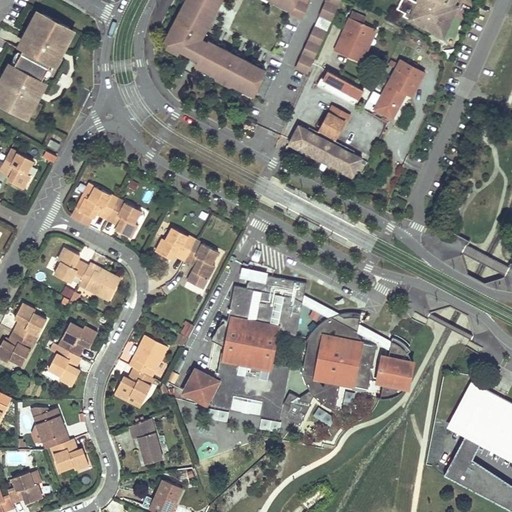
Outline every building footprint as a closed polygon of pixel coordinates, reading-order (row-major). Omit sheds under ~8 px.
[(212,0),(220,4),(221,0),(188,0),(190,3),(183,16),(178,18),(172,29),(174,35),(171,40),(182,46),(180,49),(193,56),(201,40),(188,33),(190,28),(204,35),(217,9),(203,2),(204,0),(212,0)] [(220,4),(212,0),(204,0),(203,2),(217,9),(220,4)] [(273,0),(292,10),(291,13),(302,19),(310,0),(273,0)] [(341,0),(326,0),(321,14),(332,20),(341,0)] [(432,31),(447,2),(452,5),(454,0),(418,0),(417,2),(413,0),(401,0),(397,8),(405,13),(403,16),(432,31)] [(452,5),(447,2),(432,31),(441,35),(456,7),(452,5)] [(352,9),(349,15),(363,22),(366,15),(352,9)] [(69,28),(44,13),(37,26),(32,23),(28,31),(33,33),(29,41),(11,74),(8,80),(2,77),(0,81),(0,85),(4,88),(0,94),(0,102),(23,115),(30,102),(35,105),(39,97),(34,94),(38,88),(55,55),(59,48),(64,51),(68,44),(63,41),(69,28)] [(350,25),(337,51),(357,59),(370,32),(360,27),(363,22),(349,15),(346,23),(350,25)] [(376,27),(363,22),(360,27),(370,32),(357,59),(360,61),(376,27)] [(334,49),(337,51),(350,25),(346,23),(334,49)] [(327,31),(315,26),(297,68),(309,73),(327,31)] [(204,35),(190,28),(188,33),(201,40),(204,35)] [(24,38),(29,41),(33,33),(28,31),(24,38)] [(182,46),(171,40),(167,47),(178,53),(180,49),(182,46)] [(200,59),(208,44),(201,40),(193,56),(200,59)] [(244,59),(243,54),(243,53),(238,50),(237,52),(233,53),(224,48),(223,44),(223,43),(218,40),(217,41),(213,43),(209,41),(208,44),(200,59),(197,65),(256,95),(267,71),(264,69),(263,65),(263,63),(258,60),(257,62),(253,63),(244,59)] [(64,51),(59,48),(55,55),(61,58),(64,51)] [(401,60),(377,105),(392,113),(403,91),(408,94),(412,96),(424,72),(401,60)] [(319,85),(356,104),(366,85),(363,84),(361,87),(329,70),(327,69),(319,85)] [(11,74),(6,71),(2,77),(8,80),(11,74)] [(42,91),(38,88),(34,94),(39,97),(42,91)] [(403,91),(392,113),(377,105),(375,109),(394,119),(408,94),(403,91)] [(372,92),(370,102),(377,103),(379,94),(372,92)] [(320,128),(336,137),(345,122),(346,122),(350,114),(333,105),(320,128)] [(353,153),(309,130),(300,125),(290,143),(299,148),(301,146),(313,153),(312,155),(330,165),(332,163),(344,169),(342,171),(352,177),(362,158),(353,153)] [(336,137),(320,128),(319,131),(311,127),(309,130),(353,153),(355,151),(335,140),(336,137)] [(60,145),(51,140),(48,145),(57,150),(60,145)] [(313,153),(301,146),(299,148),(312,155),(313,153)] [(4,161),(1,168),(8,172),(10,168),(14,171),(12,174),(9,179),(24,187),(31,174),(28,173),(35,160),(12,148),(4,161)] [(57,156),(47,150),(44,156),(52,160),(56,159),(57,156)] [(344,169),(332,163),(330,165),(342,171),(344,169)] [(139,184),(132,180),(128,188),(135,192),(139,184)] [(89,199),(95,186),(90,183),(76,209),(79,210),(85,197),(89,199)] [(102,212),(100,215),(107,219),(118,198),(95,186),(89,199),(85,197),(79,210),(76,209),(72,217),(74,218),(88,226),(93,217),(94,218),(97,213),(99,210),(102,212)] [(118,198),(107,219),(116,223),(118,219),(121,221),(119,225),(116,230),(132,238),(138,224),(135,223),(142,210),(118,198)] [(331,212),(333,208),(314,198),(311,202),(331,212)] [(301,217),(298,221),(318,232),(320,227),(301,217)] [(179,251),(177,255),(185,259),(196,238),(173,226),(167,239),(163,237),(156,251),(171,258),(174,254),(176,250),(179,251)] [(196,238),(185,259),(193,263),(195,260),(199,262),(197,265),(194,270),(189,280),(203,288),(216,264),(213,263),(219,250),(196,238)] [(74,275),(81,279),(88,266),(80,262),(78,266),(74,264),(76,260),(78,256),(63,248),(57,262),(60,264),(54,276),(69,284),(74,275)] [(81,279),(78,286),(108,301),(120,278),(101,269),(99,274),(94,271),(97,266),(90,263),(88,266),(81,279)] [(241,279),(248,281),(249,280),(253,278),(254,277),(256,277),(264,277),(265,276),(265,275),(269,275),(269,274),(243,269),(241,279)] [(265,275),(265,276),(278,283),(279,278),(269,275),(265,275)] [(195,369),(184,391),(206,403),(209,398),(212,400),(211,404),(230,408),(233,394),(241,395),(242,392),(256,395),(256,398),(262,400),(260,414),(280,418),(281,414),(299,424),(311,403),(309,403),(313,394),(314,396),(316,397),(317,398),(319,400),(322,402),(323,403),(326,405),(328,406),(331,407),(333,394),(338,395),(340,382),(368,387),(377,344),(360,341),(361,340),(360,338),(360,337),(359,336),(359,334),(358,333),(359,325),(361,312),(352,312),(349,312),(347,312),(345,312),(343,312),(341,313),(339,313),(338,313),(336,319),(330,316),(329,317),(326,318),(323,320),(321,322),(319,323),(316,326),(315,327),(313,328),(312,329),(311,332),(310,333),(308,336),(307,338),(305,341),(307,341),(303,364),(301,364),(301,365),(301,368),(301,370),(302,373),(303,376),(304,378),(305,381),(307,385),(308,387),(309,389),(298,397),(290,392),(282,403),(283,397),(280,396),(281,388),(285,388),(289,366),(270,362),(276,331),(296,335),(301,304),(303,295),(305,283),(279,278),(278,283),(265,276),(264,277),(256,277),(254,277),(253,278),(249,280),(248,281),(247,283),(246,287),(234,285),(227,320),(222,318),(220,322),(221,323),(218,327),(221,328),(219,332),(216,331),(215,336),(213,336),(211,340),(226,347),(225,354),(221,353),(217,372),(221,374),(217,381),(215,380),(195,369)] [(80,294),(65,287),(61,294),(76,302),(80,294)] [(330,316),(336,319),(338,313),(303,295),(301,304),(326,318),(329,317),(330,316)] [(73,303),(64,298),(61,304),(71,308),(73,303)] [(17,324),(13,332),(34,343),(47,320),(34,313),(36,310),(23,303),(14,319),(18,321),(22,323),(20,326),(17,324)] [(60,337),(61,338),(57,346),(77,356),(82,348),(78,346),(80,343),(83,345),(88,347),(95,333),(82,326),(81,328),(68,322),(60,337)] [(195,326),(186,322),(180,333),(187,337),(189,338),(195,326)] [(359,325),(358,333),(390,350),(391,342),(359,325)] [(10,359),(22,366),(34,343),(13,332),(9,340),(12,341),(10,345),(7,343),(3,341),(0,345),(0,358),(8,362),(10,359)] [(175,343),(182,347),(187,337),(180,333),(175,343)] [(132,359),(129,366),(131,367),(145,374),(151,377),(167,346),(145,335),(135,355),(139,357),(136,361),(132,359)] [(385,396),(389,396),(392,395),(396,393),(402,389),(406,384),(409,378),(411,371),(411,367),(410,362),(408,356),(406,353),(404,350),(399,346),(391,342),(390,350),(388,358),(384,380),(380,396),(385,396)] [(49,351),(55,354),(47,369),(59,375),(57,379),(71,386),(79,371),(74,369),(71,367),(72,363),(76,365),(80,358),(77,356),(57,346),(53,343),(49,351)] [(126,350),(122,358),(128,362),(133,353),(126,350)] [(383,356),(378,379),(384,380),(388,358),(383,356)] [(149,386),(141,382),(145,374),(131,367),(127,375),(130,377),(129,380),(125,378),(120,376),(112,391),(126,398),(128,395),(141,402),(149,386)] [(511,463),(511,402),(472,382),(447,429),(461,437),(442,475),(511,511),(511,485),(471,461),(475,454),(479,447),(511,463)] [(345,391),(343,406),(352,407),(355,393),(345,391)] [(0,401),(7,405),(10,399),(0,393),(0,401)] [(46,449),(51,447),(69,441),(66,433),(61,435),(60,430),(64,428),(57,408),(49,412),(47,408),(35,408),(31,409),(46,449)] [(210,408),(208,416),(217,418),(219,410),(210,408)] [(336,417),(319,408),(314,416),(332,426),(336,417)] [(217,418),(226,420),(228,411),(219,410),(217,418)] [(131,435),(134,443),(138,441),(148,467),(164,461),(152,427),(149,419),(128,427),(131,435)] [(262,420),(260,430),(279,433),(280,423),(262,420)] [(73,439),(69,441),(51,447),(60,471),(73,466),(75,471),(89,466),(83,449),(78,451),(75,452),(73,448),(76,447),(73,439)] [(32,451),(8,450),(8,465),(32,466),(32,451)] [(9,495),(12,503),(21,500),(20,497),(23,495),(24,499),(26,503),(43,497),(38,481),(34,483),(30,471),(13,477),(16,487),(8,490),(9,495)] [(153,499),(149,507),(158,511),(170,511),(182,487),(163,478),(153,499)] [(14,507),(12,503),(9,495),(2,497),(0,492),(0,511),(3,511),(2,508),(5,507),(6,510),(14,507)]
